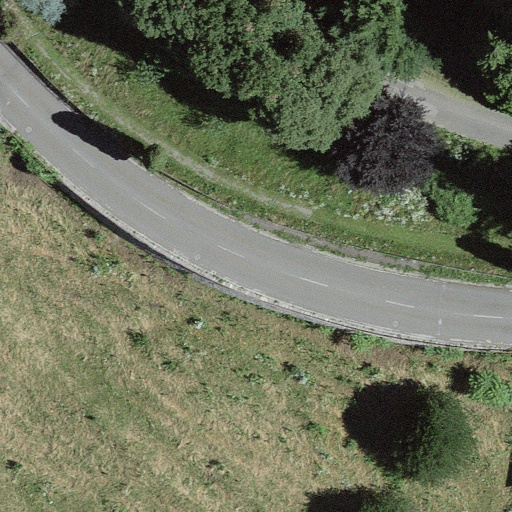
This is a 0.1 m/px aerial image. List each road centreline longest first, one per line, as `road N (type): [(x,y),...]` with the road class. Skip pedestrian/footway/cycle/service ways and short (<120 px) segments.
road 1 (tertiary): [(511,315),(359,294),(204,238),(136,200),(0,83)]
road 2 (unclassified): [(264,0),(333,54),(511,134)]
